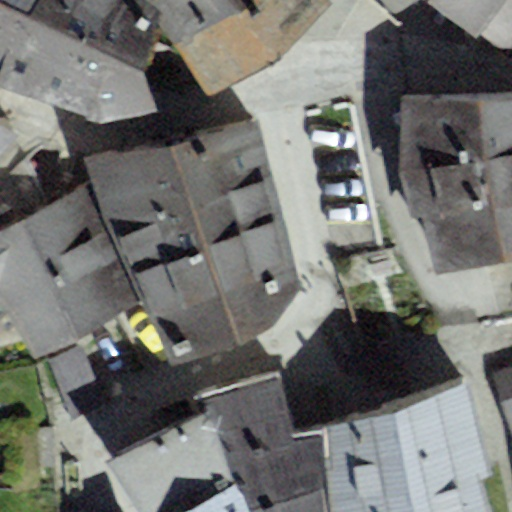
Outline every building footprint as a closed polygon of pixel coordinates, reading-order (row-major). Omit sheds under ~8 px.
[(142,0),(0,0),(0,90),(98,123),(157,112),(142,73),(160,31),(167,16),(142,0)] [(160,31),(175,45),(236,0),(142,0),(167,16),(160,31)] [(331,4),(327,0),(236,0),(175,45),(208,97),(276,61),(331,4)] [(437,0),(511,57),(511,56),(511,5),(507,0),(437,0)] [(511,95),(403,98),(402,177),(434,273),(511,257),(511,95)] [(143,300),(172,369),(266,334),(301,290),(260,120),(84,162),(92,180),(143,300)] [(0,156),(17,138),(0,127),(0,156)] [(37,360),(143,300),(92,180),(0,232),(0,303),(2,303),(37,360)] [(73,420),(107,405),(81,346),(47,362),(73,420)] [(511,365),(491,372),(511,434),(511,365)] [(198,398),(205,416),(245,511),(332,511),(322,432),(295,438),(278,375),(198,398)] [(332,511),(491,511),(482,480),(493,477),(468,382),(322,432),(332,511)] [(142,511),(245,511),(205,416),(113,464),(142,511)]
